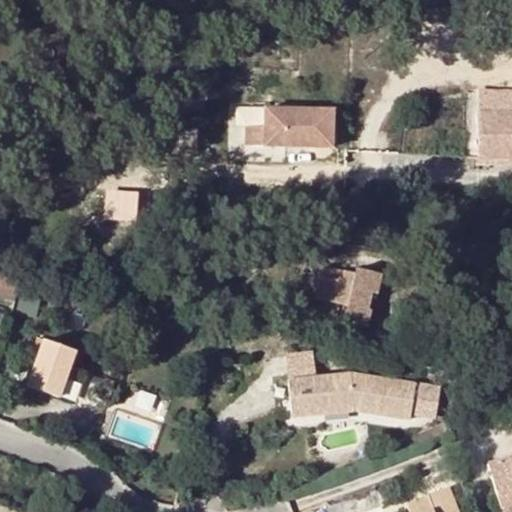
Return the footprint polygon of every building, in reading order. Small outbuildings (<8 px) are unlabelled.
[(266,124),(247,124),(247,145),(338,145),(338,104),(266,104),(266,124)] [(511,124),(475,126),(476,171),(511,169),(511,124)] [(339,281),(341,272),(320,268),(319,277),(339,281)] [(339,281),(319,277),(301,273),(296,295),(318,300),(315,316),(366,327),(369,312),(366,311),(370,293),(377,294),(381,276),(349,269),(349,273),(341,272),(339,281)] [(77,353),(44,342),(28,386),(61,398),(71,368),(77,353)] [(287,360),(289,381),(313,378),(311,358),(287,360)] [(81,373),(71,368),(61,398),(71,401),(81,373)] [(358,403),(410,411),(414,386),(353,375),(313,378),(289,381),(293,410),(358,403)] [(358,403),(293,410),(293,417),(357,410),(408,419),(410,411),(358,403)] [(511,455),(488,463),(501,505),(511,501),(511,455)] [(410,511),(455,511),(446,488),(460,483),(453,466),(433,475),(438,491),(428,495),(430,498),(409,506),(410,511)] [(310,510),(310,511),(332,511),(358,502),(355,494),(310,510)] [(511,511),(511,501),(501,505),(503,511),(511,511)] [(361,511),(358,502),(332,511),(361,511)]
